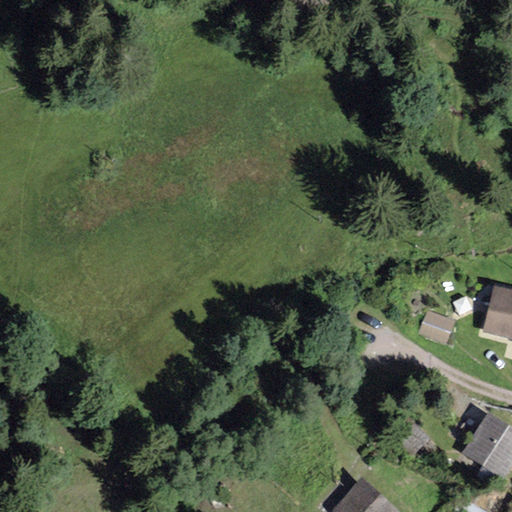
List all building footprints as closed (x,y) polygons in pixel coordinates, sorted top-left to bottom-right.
[(511,289),(496,286),(485,331),(511,337),(511,289)] [(454,320),(427,311),(419,333),(446,343),(454,320)] [(511,467),(511,428),(489,414),(464,453),(483,466),(477,475),(498,488),(511,467)] [(388,434),(412,458),(430,440),(406,415),(388,434)] [(396,511),(397,511),(364,480),(335,511),(396,511)]
